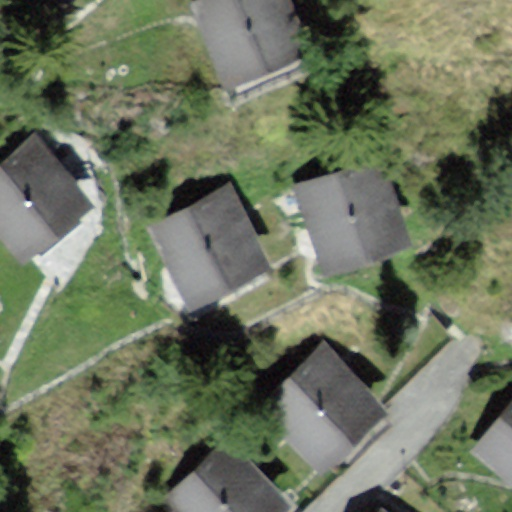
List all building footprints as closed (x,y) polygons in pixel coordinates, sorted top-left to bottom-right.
[(31,0),(38,9),(52,0),(31,0)] [(214,0),(181,12),(208,84),(291,54),(271,0),(214,0)] [(0,164),(0,248),(6,257),(74,211),(29,145),(0,164)] [(285,195),(308,273),(393,249),(370,170),(285,195)] [(139,229),(170,306),(251,273),(219,196),(139,229)] [(316,362),(258,413),(300,460),(358,409),(316,362)] [(511,410),(465,461),(511,503),(511,410)] [(224,456),(161,508),(163,511),(261,511),(267,507),(224,456)]
